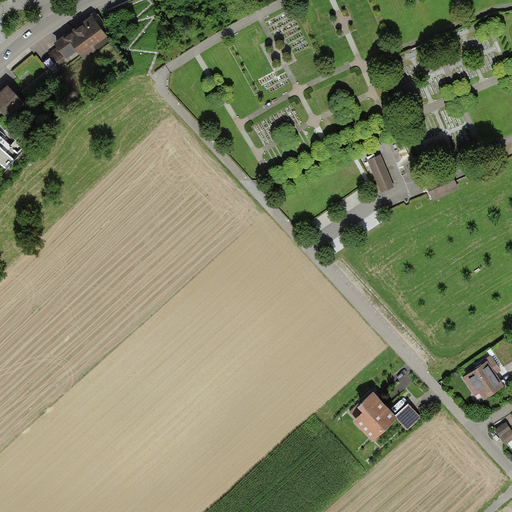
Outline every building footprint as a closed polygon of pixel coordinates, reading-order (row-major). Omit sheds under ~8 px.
[(92,16),(54,45),(56,48),(61,54),(61,53),(67,60),(77,52),(84,61),(109,41),(107,37),(92,16)] [(49,54),(59,68),(68,62),(67,60),(61,53),(61,54),(56,48),(49,54)] [(34,53),(12,72),(25,87),(47,69),(34,53)] [(23,104),(7,87),(0,93),(0,113),(6,120),(23,104)] [(0,164),(5,168),(23,148),(15,140),(10,145),(0,135),(0,164)] [(381,155),(367,160),(381,193),(394,188),(381,155)] [(459,189),(450,170),(424,182),(433,201),(459,189)] [(511,361),(511,342),(508,336),(491,347),(504,366),(511,361)] [(501,371),(491,356),(487,359),(488,360),(462,378),(475,396),(480,393),(484,399),(504,385),(497,374),(501,371)] [(390,402),(373,385),(358,399),(364,404),(353,414),(373,435),(395,414),(398,412),(397,411),(390,402)] [(408,400),(397,411),(398,412),(395,414),(408,428),(422,415),(408,400)] [(511,438),(511,429),(506,421),(495,429),(505,444),(511,438)]
